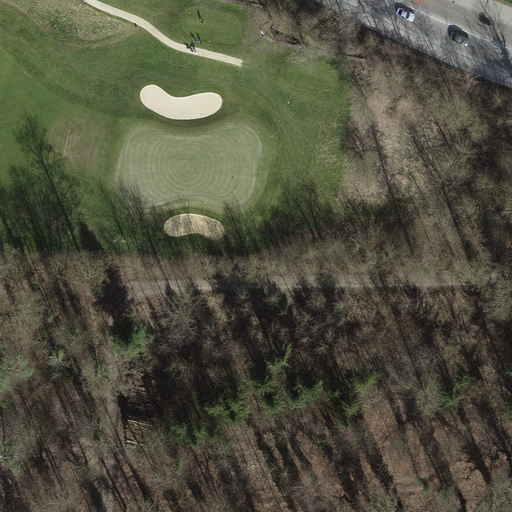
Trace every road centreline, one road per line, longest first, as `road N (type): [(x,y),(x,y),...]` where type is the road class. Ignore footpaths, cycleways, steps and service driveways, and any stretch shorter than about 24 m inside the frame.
road 1 (track): [(511,277),(0,292)]
road 2 (track): [(109,511),(116,288)]
road 3 (primary): [(395,0),(511,49)]
